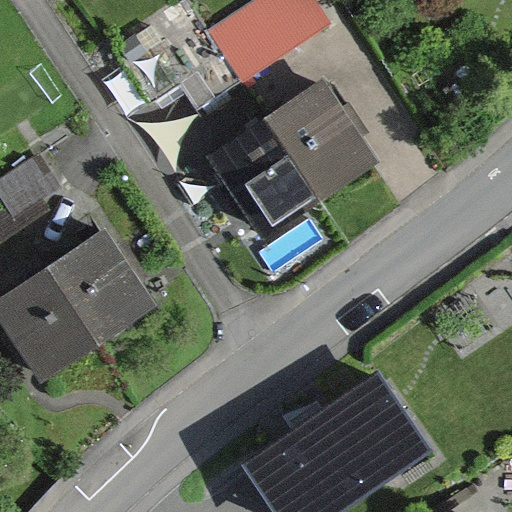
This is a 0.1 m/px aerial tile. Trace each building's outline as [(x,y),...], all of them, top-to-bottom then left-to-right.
[(257,0),(211,26),(242,80),(327,32),(308,0),(257,0)] [(317,79),(267,111),(318,190),(369,157),(317,79)] [(267,111),(217,144),(268,222),(318,190),(267,111)] [(0,248),(21,280),(94,231),(42,153),(0,180),(0,248)] [(102,231),(52,264),(100,336),(150,303),(102,231)] [(52,264),(2,297),(49,369),(100,336),(52,264)] [(378,369),(258,449),(299,511),(302,511),(421,434),(378,369)]
